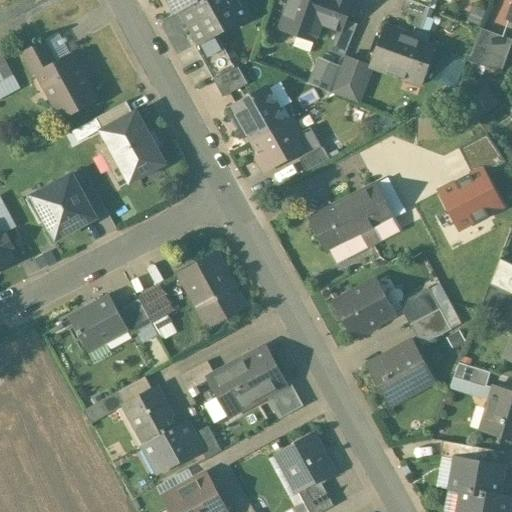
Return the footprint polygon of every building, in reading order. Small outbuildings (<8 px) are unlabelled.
[(182,10),(200,0),(170,0),(177,13),(182,10)] [(200,0),(182,10),(200,43),(200,44),(217,35),(250,16),(240,0),(200,0)] [(290,0),(280,30),(315,42),(321,24),(330,0),(290,0)] [(351,2),(346,0),(330,0),(321,24),(337,30),(341,31),(345,20),(351,2)] [(430,7),(411,0),(404,0),(401,11),(425,20),(430,7)] [(472,5),(472,23),(484,24),(485,6),(472,5)] [(345,20),(341,31),(337,30),(329,52),(344,58),(357,25),(345,20)] [(413,35),(386,25),(371,66),(405,79),(408,71),(423,77),(420,84),(422,85),(436,46),(412,38),(413,35)] [(503,36),(481,28),(468,60),(491,69),(503,36)] [(235,68),(217,35),(200,44),(200,43),(195,45),(214,80),(235,68)] [(44,41),(23,53),(35,75),(39,73),(39,71),(38,71),(55,62),(44,41)] [(0,48),(0,81),(13,74),(0,48)] [(55,62),(39,71),(39,73),(64,118),(96,100),(71,54),(55,62)] [(321,55),(310,82),(333,91),(344,65),(321,55)] [(235,68),(214,80),(223,97),(248,83),(238,66),(235,68)] [(266,89),(230,109),(249,143),(252,141),(291,120),(284,107),(278,110),(266,89)] [(479,90),(465,100),(472,111),(486,101),(479,90)] [(127,101),(96,118),(103,129),(133,113),(127,101)] [(103,129),(101,130),(110,146),(120,166),(111,171),(120,188),(165,163),(136,111),(133,113),(103,129)] [(291,120),(252,141),(259,153),(257,159),(265,171),(299,152),(303,158),(321,148),(311,128),(299,134),(294,126),(291,120)] [(473,175),(482,170),(484,175),(507,163),(487,135),(459,149),(473,175)] [(110,146),(100,152),(111,171),(120,166),(110,146)] [(321,148),(303,158),(299,160),(306,173),(329,160),(322,147),(321,148)] [(473,175),(440,192),(459,230),(473,222),(475,225),(489,217),(487,215),(501,207),(497,199),(484,175),(482,170),(473,175)] [(72,175),(38,193),(44,205),(38,208),(55,241),(96,219),(72,175)] [(376,184),(310,218),(328,251),(361,234),(375,227),(393,217),(376,184)] [(16,227),(0,197),(0,235),(0,236),(16,227)] [(375,227),(361,234),(368,246),(381,239),(375,227)] [(0,267),(13,260),(8,250),(12,248),(6,237),(2,239),(0,236),(0,235),(0,267)] [(215,254),(181,273),(210,326),(245,307),(215,254)] [(511,277),(496,269),(490,284),(511,294),(511,277)] [(375,279),(334,301),(354,336),(394,314),(375,279)] [(161,284),(138,296),(139,299),(153,323),(175,310),(161,284)] [(511,294),(490,284),(484,299),(511,312),(511,294)] [(429,287),(398,304),(410,325),(410,324),(440,309),(429,287)] [(109,294),(69,316),(87,349),(101,342),(103,345),(128,332),(130,331),(118,310),(109,294)] [(139,299),(118,310),(130,331),(128,332),(130,335),(153,323),(139,299)] [(440,309),(410,324),(422,346),(451,329),(440,309)] [(463,331),(451,335),(455,347),(468,342),(463,331)] [(412,342),(370,366),(390,403),(433,380),(412,342)] [(267,346),(215,375),(216,375),(208,379),(228,415),(267,394),(287,383),(267,346)] [(208,361),(181,375),(189,390),(208,379),(208,378),(215,375),(208,361)] [(491,372),(459,362),(454,377),(486,387),(491,372)] [(145,377),(119,391),(125,402),(152,388),(145,377)] [(290,381),(287,383),(267,394),(280,419),(304,406),(290,381)] [(511,390),(495,386),(481,430),(511,439),(511,390)] [(125,402),(121,404),(122,406),(123,406),(125,405),(137,428),(138,430),(143,427),(150,441),(151,441),(181,424),(167,400),(162,403),(153,387),(125,402)] [(119,391),(102,400),(108,411),(109,413),(122,406),(121,404),(125,402),(119,391)] [(102,400),(84,410),(90,421),(108,411),(102,400)] [(181,425),(151,441),(150,441),(143,445),(153,463),(157,461),(166,463),(168,467),(201,449),(202,448),(194,433),(187,421),(181,424),(181,425)] [(209,426),(194,433),(202,448),(201,449),(206,459),(222,450),(209,426)] [(313,434),(284,450),(296,472),(288,476),(298,493),(320,481),(334,473),(313,434)] [(499,451),(443,441),(440,456),(456,459),(456,457),(497,464),(499,451)] [(497,464),(456,457),(456,459),(451,489),(463,491),(459,511),(506,511),(509,497),(498,495),(503,466),(497,464)] [(189,468),(157,486),(163,497),(195,479),(189,468)] [(163,497),(171,511),(228,511),(207,473),(195,479),(163,497)] [(320,481),(298,493),(308,511),(323,511),(334,507),(320,481)]
